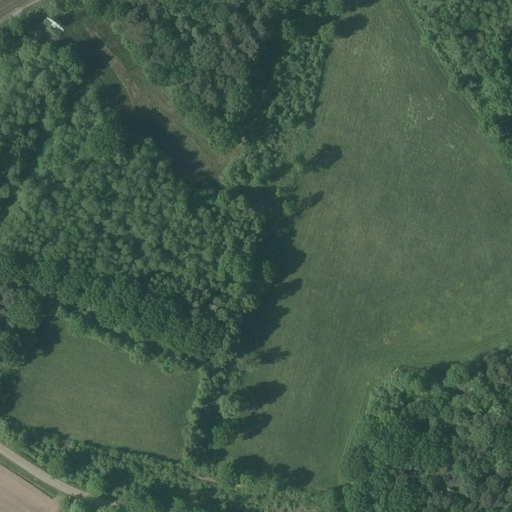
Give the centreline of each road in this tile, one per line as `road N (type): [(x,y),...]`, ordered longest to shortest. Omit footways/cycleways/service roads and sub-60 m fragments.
road 1 (track): [(81,72),(0,209)]
road 2 (unclassified): [(130,511),(59,488),(0,450)]
